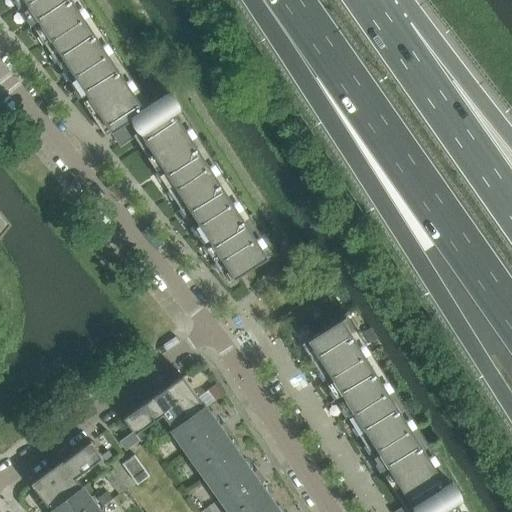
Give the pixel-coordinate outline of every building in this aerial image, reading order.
[(145,108),(150,105),(80,0),(16,0),(106,135),(126,122),(145,109),(145,108)] [(145,108),(145,109),(126,122),(134,134),(173,108),(174,110),(180,107),(180,106),(170,91),(150,105),(145,108)] [(268,255),(273,252),(180,107),(174,110),(173,108),(134,134),(228,282),(268,256),(268,255)] [(464,511),(456,498),(461,495),(451,480),(446,483),(342,317),(302,343),(408,511),(464,511)] [(183,375),(167,386),(190,418),(196,414),(195,414),(201,410),(206,407),(183,375)] [(164,413),(163,414),(174,429),(190,418),(167,386),(152,397),(164,413)] [(152,397),(124,417),(133,431),(135,434),(163,414),(164,413),(152,397)] [(174,429),(208,477),(240,455),(226,435),(229,434),(222,425),(220,427),(206,407),(201,410),(195,414),(196,414),(190,418),(174,429)] [(133,431),(119,441),(125,450),(140,440),(135,434),(133,431)] [(91,441),(63,461),(75,477),(103,457),(91,441)] [(135,454),(122,463),(138,484),(150,475),(135,454)] [(208,477),(232,511),(258,511),(273,502),(259,483),(262,481),(256,472),(253,475),(240,455),(208,477)] [(82,489),(83,488),(75,477),(63,461),(62,460),(47,471),(68,500),(82,489)] [(127,487),(113,469),(105,474),(119,493),(127,487)] [(47,471),(32,483),(52,511),(55,509),(55,508),(61,504),(68,500),(47,471)] [(101,511),(83,488),(68,500),(61,504),(55,508),(55,509),(52,511),(53,511),(101,511)] [(279,511),(273,502),(258,511),(279,511)]
